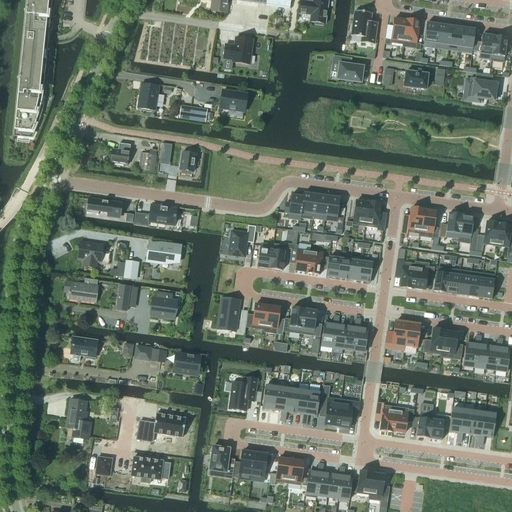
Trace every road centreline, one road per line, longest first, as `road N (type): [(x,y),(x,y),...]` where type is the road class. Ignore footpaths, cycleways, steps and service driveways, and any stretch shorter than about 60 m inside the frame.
road 1 (residential): [(49,178),(251,210),(291,183),(397,197)]
road 2 (tertiary): [(18,511),(12,434),(24,256),(49,178)]
road 3 (residential): [(384,289),(245,269),(242,294),(381,316)]
road 4 (residential): [(363,440),(232,421),(229,444),(360,462)]
road 5 (tertiary): [(49,178),(125,0)]
road 6 (residential): [(360,462),(511,483)]
road 7 (residential): [(511,462),(363,440)]
road 8 (residential): [(381,316),(511,334)]
road 9 (residential): [(382,12),(511,32)]
road 10 (residential): [(511,307),(384,289)]
road 11 (residential): [(381,316),(363,440)]
